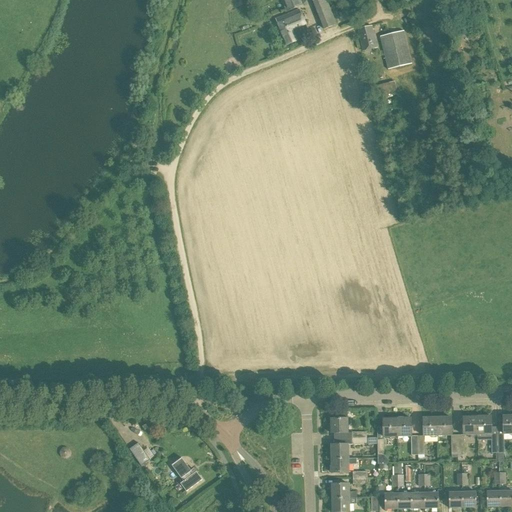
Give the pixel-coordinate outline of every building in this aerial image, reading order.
[(281,0),(286,12),(303,6),(300,0),(281,0)] [(324,29),(336,24),(326,0),(316,0),(313,2),(324,29)] [(287,46),(297,41),(294,35),(308,30),(299,10),(276,19),(287,46)] [(363,51),(377,48),(372,26),(358,30),(363,51)] [(388,70),(412,64),(404,31),(380,37),(388,70)] [(387,74),(386,71),(374,74),(378,86),(370,88),(374,102),(393,97),(392,93),(397,91),(394,81),(393,81),(391,73),(387,74)] [(347,419),(347,413),(337,413),(338,419),(331,419),(331,433),(348,433),(348,419),(347,419)] [(503,434),(511,434),(511,415),(503,416),(503,434)] [(464,435),(478,435),(477,416),(463,417),(464,435)] [(477,416),(478,435),(492,434),(491,416),(477,416)] [(437,418),(438,436),(452,435),(451,417),(437,418)] [(383,437),(398,436),(397,418),(383,419),(383,437)] [(397,418),(398,436),(412,436),(411,418),(397,418)] [(424,436),(438,436),(437,418),(423,418),(424,436)] [(378,464),(379,464),(389,464),(388,460),(384,456),(383,441),(377,441),(378,464)] [(141,466),(150,460),(139,444),(130,450),(141,466)] [(332,459),(349,459),(348,445),(332,445),(332,459)] [(191,471),(182,459),(172,466),(184,481),(180,484),(186,492),(202,480),(194,469),(191,471)] [(349,459),(332,459),(332,473),(349,472),(349,459)] [(401,475),(401,464),(393,464),(393,467),(393,476),(392,476),(392,487),(404,487),(403,475),(401,475)] [(418,487),(430,487),(430,475),(418,475),(418,487)] [(349,498),(349,499),(356,498),(356,492),(349,492),(349,485),(332,485),(332,498),(349,498)] [(511,491),(500,492),(501,507),(511,506),(511,491)] [(450,508),(463,508),(463,492),(449,493),(450,508)] [(463,492),(463,508),(477,508),(476,492),(463,492)] [(487,507),(501,507),(500,492),(487,492),(487,507)] [(399,509),(412,509),(412,493),(398,494),(399,509)] [(412,509),(425,509),(425,493),(412,493),(412,509)] [(425,493),(425,509),(439,508),(438,493),(425,493)] [(385,510),(399,509),(398,494),(385,494),(385,510)] [(336,511),(350,511),(349,499),(349,498),(332,498),(332,511),(336,511)]
